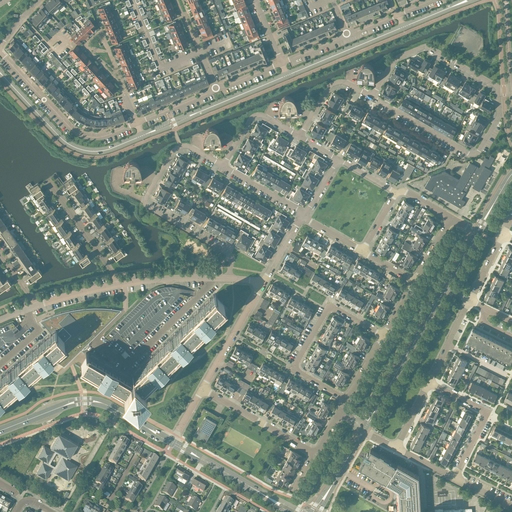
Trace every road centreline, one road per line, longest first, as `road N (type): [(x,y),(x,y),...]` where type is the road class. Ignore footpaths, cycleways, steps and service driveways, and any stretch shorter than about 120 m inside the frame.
road 1 (residential): [(123,283),(124,307),(93,342),(127,367),(210,278)]
road 2 (residential): [(383,335),(328,305),(292,368),(346,399)]
road 3 (secondary): [(0,431),(85,401),(170,442)]
road 4 (residential): [(371,98),(467,152),(478,148),(496,114),(497,91)]
road 5 (residential): [(0,50),(70,128),(96,136),(136,122)]
road 6 (tertiary): [(2,75),(76,148),(96,151),(141,135)]
road 7 (residential): [(497,91),(429,47),(398,58),(371,98)]
road 8 (residential): [(454,478),(487,413),(428,383)]
road 9 (tertiary): [(377,406),(444,288)]
road 10 (residential): [(313,452),(202,390)]
road 11 (tertiary): [(286,75),(402,27)]
road 12 (residential): [(47,180),(116,284)]
road 13 (residential): [(229,278),(227,252),(145,201)]
road 14 (residential): [(261,284),(202,390)]
